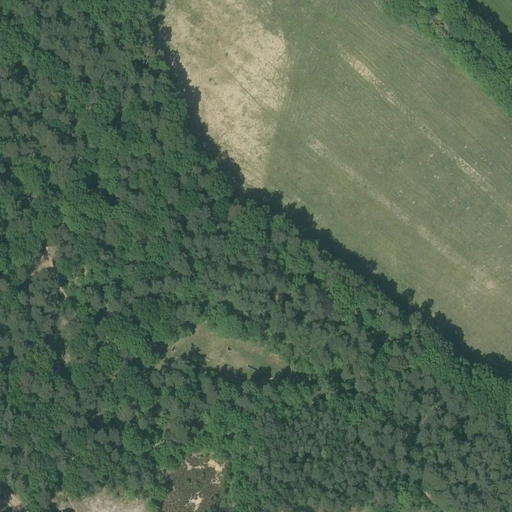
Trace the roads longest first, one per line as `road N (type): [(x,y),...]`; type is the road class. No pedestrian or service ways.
road 1 (track): [(0,18),(511,399)]
road 2 (track): [(447,353),(428,371),(361,403),(317,389)]
